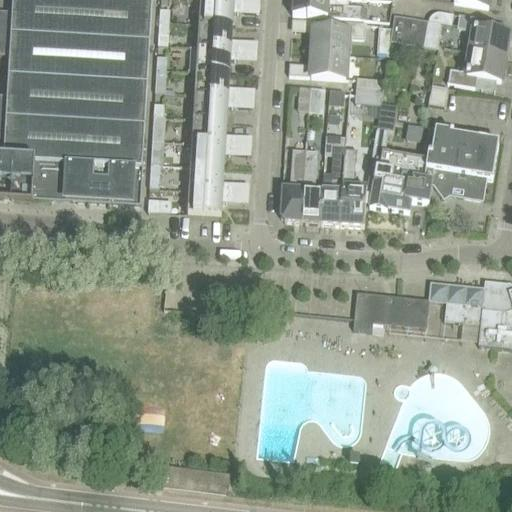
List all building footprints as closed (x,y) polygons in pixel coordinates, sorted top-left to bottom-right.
[(0,36),(150,45),(152,3),(100,0),(13,0),(13,15),(1,14),(0,30),(0,36)] [(348,10),(348,1),(341,0),(341,1),(325,0),(294,0),(293,18),(327,20),(327,21),(359,23),(360,11),(348,10)] [(489,11),(490,0),(455,0),(454,6),(489,11)] [(233,16),(240,16),(241,6),(201,4),(199,28),(232,30),(233,16)] [(160,13),(160,25),(170,26),(170,13),(160,13)] [(392,33),(406,36),(408,22),(395,19),(393,32),(392,33)] [(474,34),(471,56),(505,61),(509,38),(485,34),(487,23),(467,20),(459,19),(459,20),(461,20),(459,31),(474,34)] [(427,38),(429,25),(408,22),(406,36),(426,39),(427,38)] [(158,50),(168,50),(170,26),(160,25),(158,50)] [(314,34),(313,57),(347,59),(348,41),(364,42),(365,28),(322,25),(321,34),(314,34)] [(440,40),(442,27),(429,25),(427,38),(440,40)] [(239,44),(232,43),(232,30),(199,28),(198,52),(238,54),(239,44)] [(391,45),(392,33),(393,32),(382,30),(380,43),(391,45)] [(391,45),(404,47),(406,36),(392,33),(391,45)] [(147,87),(150,45),(0,36),(0,57),(10,58),(9,79),(147,87)] [(404,47),(424,51),(426,39),(406,36),(404,47)] [(424,51),(438,53),(440,40),(427,38),(426,39),(424,51)] [(230,63),(237,64),(238,54),(198,52),(197,75),(230,77),(230,63)] [(501,85),(505,61),(471,56),(467,77),(452,75),(450,86),(448,86),(447,87),(475,92),(477,81),(501,85)] [(346,83),(347,59),(313,57),(311,81),(346,83)] [(167,61),(157,60),(157,73),(167,73),(167,61)] [(155,97),(165,98),(167,73),(157,73),(155,97)] [(236,91),(229,91),(230,77),(197,75),(195,99),(235,101),(236,91)] [(0,98),(0,120),(145,129),(147,87),(9,79),(8,99),(0,98)] [(372,83),(358,82),(357,89),(383,92),(384,84),(381,84),(372,83)] [(432,88),(429,108),(445,110),(448,91),(432,88)] [(381,110),(381,108),(383,92),(357,89),(354,108),(381,110)] [(300,91),(298,116),(308,117),(310,91),(300,91)] [(308,117),(323,118),(325,92),(310,91),(308,117)] [(343,110),(344,95),(329,93),(328,109),(343,110)] [(227,111),(235,111),(235,101),(195,99),(194,123),(227,125),(227,111)] [(155,108),(154,120),(164,121),(165,108),(155,108)] [(388,133),(391,109),(381,108),(381,110),(379,119),(377,132),(367,191),(367,198),(372,199),(370,211),(388,214),(388,213),(410,216),(412,205),(429,208),(432,189),(432,187),(425,186),(427,171),(426,171),(428,163),(385,156),(389,133),(388,133)] [(142,171),(145,129),(0,120),(0,141),(5,142),(4,163),(68,167),(142,171)] [(154,120),(152,144),(164,145),(166,121),(164,121),(154,120)] [(233,139),(226,138),(227,125),(194,123),(192,147),(233,149),(233,139)] [(345,141),(346,141),(345,142),(351,143),(351,147),(357,148),(358,129),(346,129),(345,141)] [(425,186),(432,187),(432,189),(436,190),(436,193),(441,200),(447,195),(448,192),(464,195),(464,200),(481,203),(485,182),(493,184),(499,145),(454,138),(454,135),(436,132),(432,156),(429,156),(428,163),(426,171),(427,171),(425,186)] [(319,228),(339,229),(344,162),(345,153),(345,142),(346,141),(345,141),(325,139),(324,160),(333,160),(332,178),(323,178),(322,194),(319,228)] [(151,168),(161,169),(163,169),(164,145),(152,144),(151,168)] [(224,158),(232,159),(233,149),(192,147),(191,170),(224,172),(224,158)] [(300,227),(305,155),(306,155),(306,148),(294,147),(291,192),(283,192),(281,221),(285,226),(300,227)] [(355,190),(358,154),(345,153),(344,162),(339,229),(365,231),(367,198),(367,191),(355,190)] [(300,227),(319,228),(322,194),(315,194),(317,161),(316,161),(317,155),(306,155),(305,155),(300,227)] [(68,167),(4,163),(0,162),(0,199),(54,202),(54,199),(66,200),(68,167)] [(142,171),(68,167),(66,200),(77,201),(77,204),(141,208),(143,188),(143,171),(142,171)] [(150,180),(160,181),(161,169),(151,168),(150,180)] [(230,186),(223,186),(224,172),(191,170),(190,194),(230,196),(230,186)] [(229,206),(230,196),(190,194),(188,219),(221,221),(222,206),(229,206)] [(149,203),(148,216),(158,217),(159,204),(149,203)] [(445,325),(481,329),(479,350),(511,353),(511,294),(509,296),(504,296),(505,286),(485,285),(484,291),(448,288),(445,325)] [(374,327),(426,332),(429,304),(357,297),(353,333),(373,335),(374,327)] [(165,469),(165,472),(163,491),(228,499),(231,477),(165,469)]
